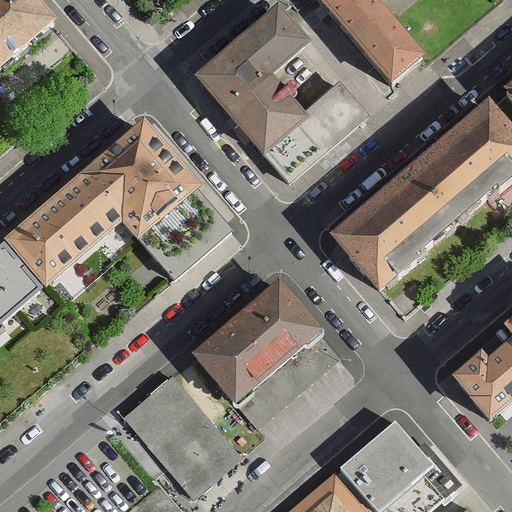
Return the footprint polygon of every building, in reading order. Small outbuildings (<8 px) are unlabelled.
[(0,0),(0,76),(54,29),(29,0),(0,0)] [(387,2),(384,0),(320,0),(312,7),(391,99),(425,70),(388,26),(375,12),(387,2)] [(266,170),(310,132),(302,122),(272,88),(311,55),(279,18),(196,89),(266,170)] [(370,125),(340,90),(302,122),(310,132),(266,170),(288,195),(370,125)] [(449,148),(413,179),(460,235),(505,197),(508,200),(511,195),(511,130),(495,110),(449,148)] [(120,234),(134,251),(141,245),(198,198),(144,133),(132,143),(80,186),(120,234)] [(460,235),(413,179),(380,207),(330,248),(380,307),(412,281),(418,276),(415,273),(460,235)] [(17,239),(0,253),(40,301),(120,234),(80,186),(17,239)] [(198,198),(141,245),(171,280),(173,285),(231,236),(198,198)] [(40,301),(0,253),(0,335),(21,318),(40,301)] [(428,299),(414,283),(392,301),(406,317),(423,303),(428,299)] [(321,341),(277,291),(191,365),(235,415),(241,410),(321,341)] [(511,335),(504,343),(511,352),(511,354),(489,375),(483,368),(452,394),(490,438),(511,419),(511,335)] [(321,341),(241,410),(257,428),(337,359),(321,341)] [(215,430),(171,378),(122,420),(166,472),(215,430)] [(375,511),(430,511),(461,485),(418,436),(409,445),(389,422),(337,468),(375,511)] [(215,430),(166,472),(194,505),(244,463),(215,430)] [(364,511),(333,474),(287,511),(364,511)] [(177,511),(156,487),(126,511),(177,511)]
